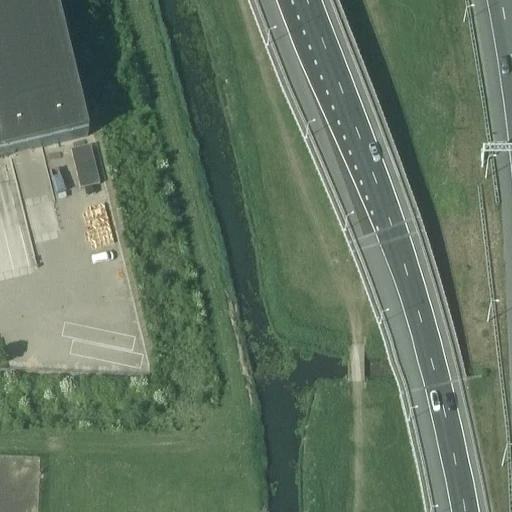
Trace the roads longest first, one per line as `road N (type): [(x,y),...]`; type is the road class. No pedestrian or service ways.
road 1 (motorway): [(301,0),(398,258),(462,511)]
road 2 (track): [(354,511),(354,345),(342,279)]
